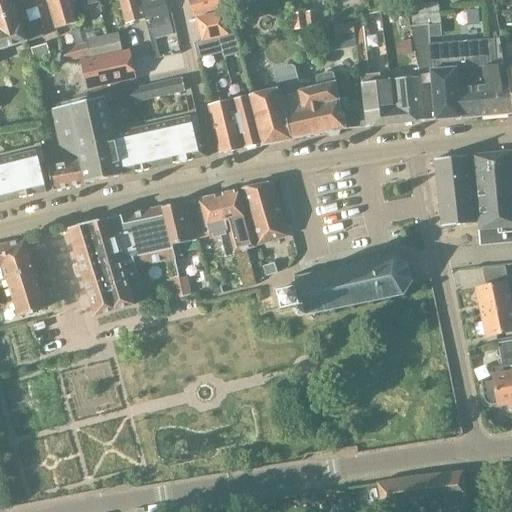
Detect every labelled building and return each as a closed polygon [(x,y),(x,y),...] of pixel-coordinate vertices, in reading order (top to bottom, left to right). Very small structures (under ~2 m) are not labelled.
[(12,0),(0,0),(0,50),(26,42),(22,30),(13,2),(12,0)] [(12,0),(13,2),(19,0),(28,0),(31,8),(36,6),(33,0),(12,0)] [(46,0),(56,31),(78,23),(70,0),(46,0)] [(139,0),(119,0),(125,24),(144,19),(139,0)] [(139,0),(144,19),(147,31),(155,60),(160,58),(152,30),(158,28),(155,18),(167,14),(163,0),(162,0),(153,2),(152,0),(139,0)] [(221,6),(219,0),(190,0),(194,13),(221,6)] [(223,0),(225,8),(259,2),(258,0),(223,0)] [(419,73),(431,72),(435,121),(468,118),(461,44),(429,46),(428,26),(441,24),(437,3),(409,7),(412,28),(416,49),(419,73)] [(195,18),(201,43),(229,36),(224,11),(195,18)] [(317,28),(315,12),(304,13),(306,29),(317,28)] [(294,31),(306,29),(304,13),(291,15),(294,31)] [(380,75),(368,76),(362,17),(353,19),(353,23),(355,38),(359,77),(361,77),(364,103),(367,128),(396,125),(391,81),(381,82),(380,75)] [(330,43),(355,38),(353,23),(328,29),(330,43)] [(40,24),(22,30),(26,42),(44,37),(40,24)] [(87,41),(91,60),(124,53),(120,34),(87,41)] [(410,41),(396,43),(398,62),(413,60),(410,41)] [(501,41),(461,44),(468,118),(511,113),(511,101),(506,66),(505,61),(501,41)] [(50,58),(47,45),(30,50),(34,63),(50,58)] [(66,64),(88,58),(85,45),(63,51),(66,64)] [(124,53),(91,60),(80,62),(86,90),(137,79),(131,51),(124,53)] [(272,92),(250,97),(252,105),(262,145),(263,146),(294,140),(328,134),(331,138),(338,136),(339,136),(341,131),(346,131),(338,97),(333,74),(323,76),(316,78),(319,88),(301,92),(295,69),(291,67),(275,71),(273,74),(278,90),(272,92)] [(111,108),(185,92),(182,79),(109,95),(111,108)] [(419,79),(391,81),(396,125),(424,122),(419,79)] [(188,113),(112,130),(114,136),(124,177),(207,158),(192,97),(185,98),(188,113)] [(250,97),(233,101),(235,109),(244,149),(262,145),(252,105),(250,97)] [(79,159),(79,161),(81,161),(86,185),(124,177),(114,136),(112,130),(105,100),(53,111),(61,147),(80,158),(79,159)] [(233,101),(209,107),(221,155),(244,149),(235,109),(233,101)] [(37,152),(0,161),(0,203),(47,192),(37,152)] [(511,153),(472,157),(480,248),(511,244),(511,153)] [(473,227),(467,158),(433,161),(440,229),(473,227)] [(53,192),(86,185),(81,161),(79,161),(48,168),(53,192)] [(240,191),(249,222),(256,247),(287,238),(272,184),(240,191)] [(237,191),(218,196),(233,256),(235,255),(238,269),(250,266),(246,250),(256,247),(249,222),(245,223),(237,191)] [(198,239),(205,238),(209,237),(209,238),(219,235),(225,259),(233,256),(218,196),(188,203),(198,239)] [(162,209),(173,259),(183,258),(180,246),(197,241),(197,239),(198,239),(188,203),(162,209)] [(162,209),(110,221),(130,306),(133,306),(127,280),(136,277),(134,267),(173,259),(162,209)] [(94,317),(130,306),(110,221),(68,231),(94,317)] [(22,241),(0,246),(0,267),(2,267),(7,283),(33,275),(22,241)] [(294,276),(296,286),(274,292),(277,309),(278,310),(278,311),(282,322),(296,319),(297,323),(302,325),(308,324),(308,320),(312,316),(314,317),(317,315),(331,312),(331,315),(334,314),(334,311),(350,308),(351,311),(353,310),(353,307),(370,303),(371,307),(373,306),(373,303),(386,300),(387,303),(389,303),(389,299),(400,296),(403,300),(406,298),(402,294),(410,283),(414,285),(414,283),(415,281),(410,280),(408,268),(411,266),(409,263),(406,266),(394,258),(394,255),(392,254),(392,258),(380,260),(379,257),(376,258),(377,262),(364,264),(363,261),(360,261),(360,265),(345,268),(343,265),(341,266),(342,269),(326,273),(325,269),(322,270),(323,273),(309,276),(307,273),(305,277),(297,278),(296,276),(294,276)] [(263,268),(266,277),(277,274),(274,264),(263,268)] [(43,309),(33,275),(7,283),(17,317),(43,309)] [(178,277),(177,278),(182,298),(191,296),(187,278),(179,280),(178,277)] [(511,294),(509,295),(506,283),(477,289),(482,313),(511,308),(511,307),(511,294)] [(511,331),(511,312),(511,308),(482,313),(486,337),(511,331)] [(492,405),(497,405),(497,407),(511,404),(511,341),(498,344),(501,366),(491,368),(493,380),(481,382),(483,399),(485,402),(487,404),(489,405),(492,405)] [(445,511),(470,508),(463,473),(378,484),(383,511),(429,504),(430,511),(445,511)]
